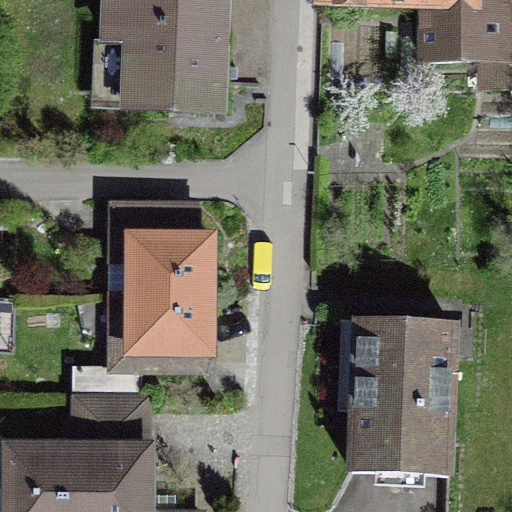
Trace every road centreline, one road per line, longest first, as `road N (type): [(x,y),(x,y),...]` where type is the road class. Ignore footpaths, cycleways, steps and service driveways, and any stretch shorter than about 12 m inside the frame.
road 1 (residential): [(285,180),(264,511)]
road 2 (residential): [(285,180),(0,176)]
road 3 (residential): [(295,0),(285,180)]
